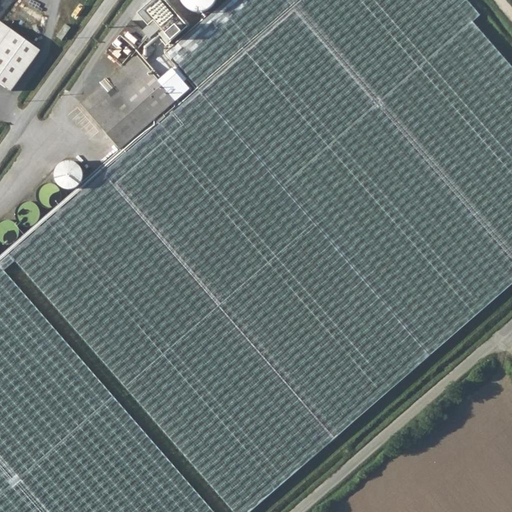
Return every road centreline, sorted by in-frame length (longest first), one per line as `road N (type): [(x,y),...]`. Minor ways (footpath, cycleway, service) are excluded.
road 1 (unclassified): [(298,511),(511,326)]
road 2 (unclassified): [(0,156),(113,0)]
